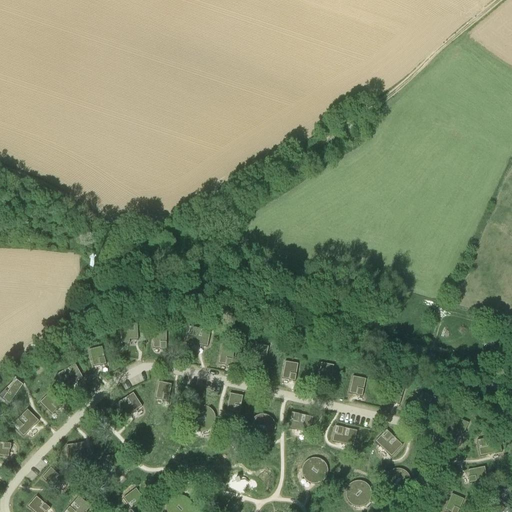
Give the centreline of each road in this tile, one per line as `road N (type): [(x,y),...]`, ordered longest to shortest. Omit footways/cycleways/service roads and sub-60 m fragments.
road 1 (unclassified): [(0,369),(113,298),(156,293),(314,322),(511,397)]
road 2 (track): [(499,0),(324,144),(199,226),(133,243)]
road 3 (track): [(133,243),(0,170)]
